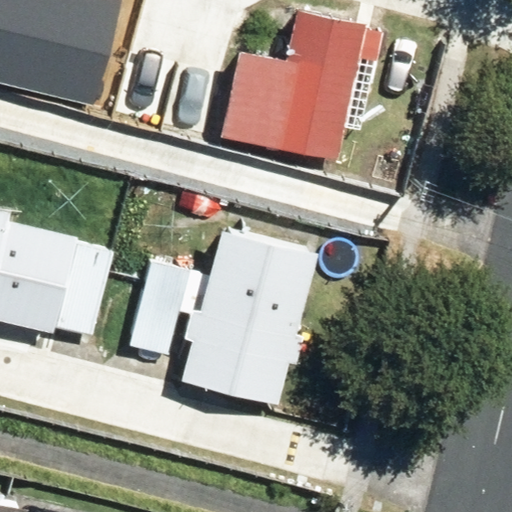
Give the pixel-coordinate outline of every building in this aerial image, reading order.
[(117,0),(0,0),(0,78),(90,102),(117,0)] [(335,161),(364,27),(300,14),(289,65),(243,55),(225,138),(335,161)] [(213,58),(139,40),(121,110),(195,129),(213,58)] [(64,314),(106,325),(126,244),(83,234),(86,224),(17,206),(18,202),(0,197),(0,303),(62,319),(64,314)] [(286,390),(330,237),(237,210),(194,363),(286,390)] [(165,353),(183,265),(142,256),(123,344),(165,353)] [(0,511),(26,511),(34,483),(0,474),(0,511)]
